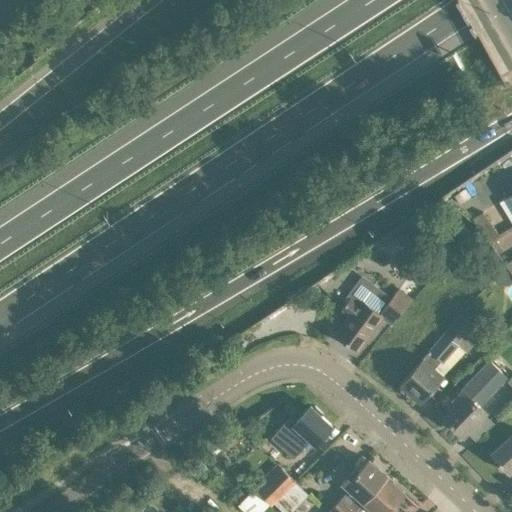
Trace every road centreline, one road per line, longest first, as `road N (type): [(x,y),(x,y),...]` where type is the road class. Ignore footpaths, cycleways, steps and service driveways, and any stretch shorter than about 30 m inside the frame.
road 1 (motorway): [(0,422),(511,121)]
road 2 (motorway): [(0,316),(479,0)]
road 3 (tertiary): [(50,511),(233,384),(294,362),(325,370),(478,511)]
road 4 (motorway): [(374,0),(0,244)]
road 5 (motorway): [(151,0),(0,120)]
